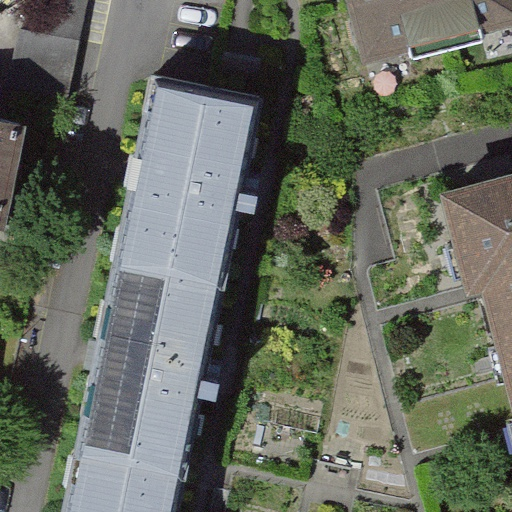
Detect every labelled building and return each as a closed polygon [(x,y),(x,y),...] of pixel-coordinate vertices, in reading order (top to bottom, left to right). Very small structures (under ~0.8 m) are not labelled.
[(79,42),(87,0),(39,0),(26,7),(5,121),(30,125),(61,133),(79,42)] [(511,17),(511,0),(350,0),(365,56),(407,45),(410,55),(485,35),(482,26),(511,17)] [(212,291),(251,110),(156,89),(117,270),(77,454),(64,511),(163,511),(172,475),(212,291)] [(5,121),(0,119),(0,243),(6,245),(30,125),(5,121)] [(511,177),(443,196),(470,284),(484,279),(486,289),(511,390),(511,177)]
